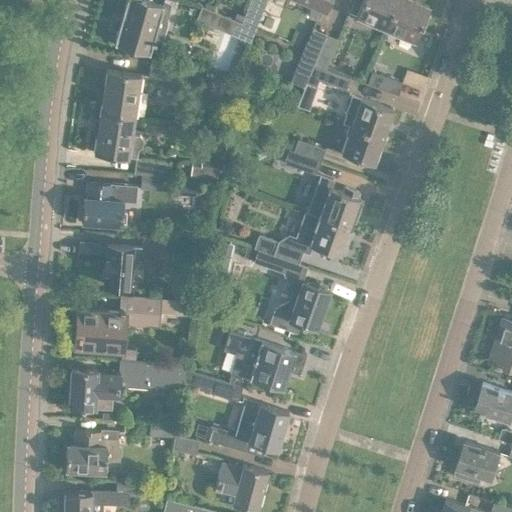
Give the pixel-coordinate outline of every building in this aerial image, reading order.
[(115,18),(112,27),(116,29),(113,42),(134,48),(132,56),(146,60),(148,52),(148,51),(153,33),(161,35),(170,6),(162,3),(149,0),(124,0),(119,19),(115,18)] [(232,20),(226,34),(235,37),(235,36),(245,41),(245,42),(248,43),(265,0),(249,0),(243,15),(239,23),(232,20)] [(309,0),(311,1),(306,13),(318,18),(323,6),(324,6),(326,0),(309,0)] [(351,0),(347,11),(358,15),(369,20),(371,21),(372,21),(379,24),(384,26),(395,0),(351,0)] [(395,0),(384,26),(387,27),(398,32),(400,33),(408,36),(414,39),(428,6),(414,0),(413,0),(413,1),(411,0),(395,0)] [(194,18),(193,20),(226,34),(232,20),(199,6),(199,7),(200,8),(195,19),(194,18)] [(312,64),(324,33),(325,32),(311,27),(289,80),(303,86),(312,64)] [(337,38),(324,33),(312,64),(318,67),(318,66),(324,68),(337,38)] [(181,81),(183,68),(150,61),(148,76),(181,81)] [(345,89),(349,77),(324,68),(318,66),(318,67),(314,78),(345,89)] [(99,92),(98,100),(101,100),(106,101),(106,104),(117,106),(116,112),(133,115),(139,75),(140,74),(105,68),(105,70),(102,92),(99,92)] [(367,82),(397,93),(401,82),(371,71),(367,82)] [(351,93),(341,121),(350,124),(382,135),(382,134),(391,109),(392,108),(359,96),(351,93)] [(130,133),(133,115),(116,112),(117,106),(106,104),(106,101),(101,100),(98,120),(95,119),(94,127),(97,128),(93,150),(93,151),(127,157),(127,156),(135,157),(137,157),(138,149),(141,146),(142,137),(140,134),(130,133)] [(340,150),(340,151),(372,163),(373,161),(372,161),(381,136),(382,136),(382,135),(350,124),(351,125),(348,134),(347,134),(341,150),(340,150)] [(297,138),(293,150),(319,160),(324,148),(297,138)] [(319,160),(293,150),(288,148),(283,162),(315,173),(319,160)] [(168,162),(137,157),(135,157),(133,172),(166,175),(168,162)] [(190,161),(189,175),(220,178),(221,163),(190,161)] [(164,188),(165,175),(140,174),(139,186),(164,188)] [(85,195),(82,195),(80,220),(120,223),(122,198),(134,199),(135,184),(86,181),(85,195)] [(327,186),(317,214),(350,226),(352,220),(354,220),(357,213),(355,212),(355,211),(358,212),(363,200),(360,198),(360,197),(357,197),(359,191),(343,185),(341,189),(338,188),(338,190),(327,186)] [(258,248),(258,249),(296,262),(300,250),(308,253),(311,244),(318,246),(317,247),(320,248),(319,253),(335,259),(337,253),(340,254),(350,226),(317,214),(317,215),(303,210),(293,237),(287,235),(277,240),(258,233),(253,246),(258,248)] [(173,249),(174,236),(142,234),(141,247),(173,249)] [(76,256),(104,259),(102,283),(128,285),(131,245),(105,243),(105,244),(78,241),(76,256)] [(258,248),(253,246),(248,244),(243,256),(254,260),(258,249),(258,248)] [(319,314),(328,288),(298,277),(302,264),(296,262),(258,249),(254,260),(282,270),(292,290),(297,291),(293,302),(288,301),(274,307),(269,322),(295,331),(299,322),(314,327),(315,325),(318,326),(321,315),(319,314)] [(218,285),(203,282),(199,303),(214,306),(218,285)] [(73,343),(73,344),(73,345),(122,348),(122,346),(120,346),(121,335),(123,335),(124,322),(154,325),(156,297),(121,295),(120,306),(118,306),(118,311),(107,310),(107,308),(76,306),(75,307),(80,307),(78,330),(76,330),(76,335),(78,335),(77,344),(73,343)] [(511,319),(503,316),(489,360),(511,367),(511,319)] [(223,345),(222,349),(236,353),(230,370),(229,370),(228,371),(231,371),(228,381),(233,383),(241,386),(243,386),(246,376),(252,378),(263,382),(282,388),(289,363),(299,366),(297,374),(299,374),(305,353),(228,329),(223,345)] [(121,357),(135,358),(136,350),(122,349),(121,357)] [(112,388),(119,388),(119,380),(124,380),(126,385),(150,387),(150,385),(182,387),(183,363),(119,358),(119,368),(120,373),(96,371),(96,369),(96,368),(70,366),(68,394),(67,394),(67,404),(67,406),(111,408),(112,388)] [(203,385),(202,389),(237,400),(241,386),(233,383),(228,381),(206,375),(203,385)] [(511,390),(482,381),(482,382),(483,383),(481,389),(475,406),(474,406),(474,407),(480,409),(480,411),(485,412),(485,411),(511,419),(511,417),(510,417),(511,410),(511,390)] [(278,446),(281,436),(279,436),(287,410),(245,397),(234,435),(209,428),(206,439),(261,455),(264,444),(276,448),(277,445),(278,446)] [(172,435),(173,422),(150,420),(149,434),(172,435)] [(73,443),(65,442),(64,468),(104,470),(105,457),(117,458),(119,439),(117,439),(117,431),(74,428),(73,443)] [(498,438),(511,442),(511,431),(501,428),(498,438)] [(195,451),(197,438),(173,434),(171,448),(195,451)] [(500,451),(464,439),(463,441),(465,441),(463,447),(462,447),(457,464),(456,464),(455,465),(456,465),(454,474),(479,482),(481,474),(492,477),(492,476),(491,475),(495,463),(499,452),(500,452),(500,451)] [(231,502),(255,508),(266,469),(242,463),(241,466),(221,461),(213,488),(233,494),(231,502)] [(100,511),(101,502),(126,502),(126,493),(140,493),(139,494),(164,497),(166,484),(141,481),(115,480),(115,490),(89,489),(89,490),(63,490),(62,511),(100,511)] [(181,491),(177,484),(166,490),(170,497),(181,491)] [(166,497),(163,509),(176,511),(198,511),(201,505),(166,497)] [(482,511),(483,510),(445,498),(440,511),(482,511)] [(511,511),(511,506),(494,501),(490,511),(511,511)]
